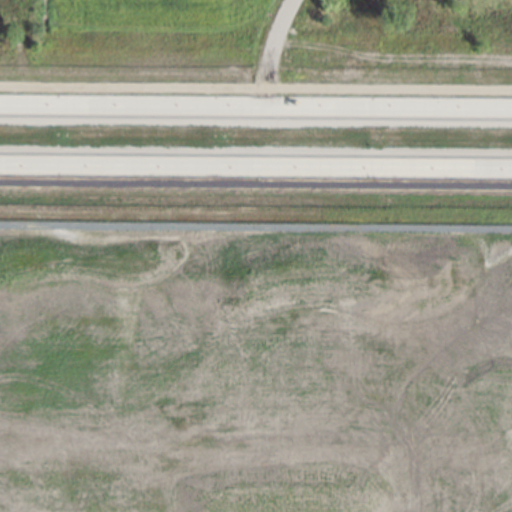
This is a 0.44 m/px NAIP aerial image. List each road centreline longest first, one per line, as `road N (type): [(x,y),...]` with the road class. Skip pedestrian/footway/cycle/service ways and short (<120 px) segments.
road 1 (tertiary): [(511,109),(0,104)]
road 2 (tertiary): [(0,161),(511,166)]
